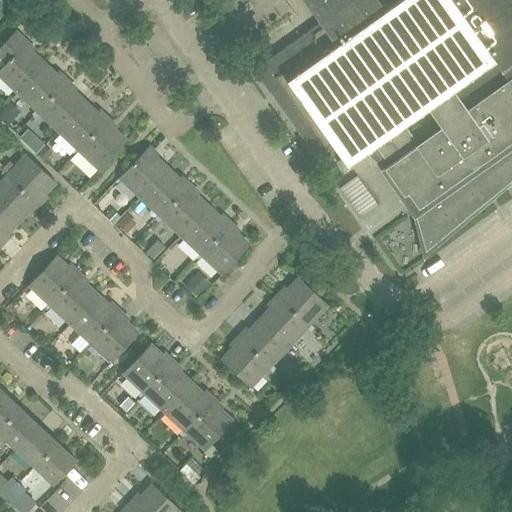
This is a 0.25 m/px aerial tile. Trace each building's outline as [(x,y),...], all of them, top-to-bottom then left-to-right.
[(0,0),(0,16),(9,10),(0,0)] [(511,0),(302,0),(318,21),(254,70),(296,129),(300,135),(316,157),(332,145),(347,166),(376,145),(429,107),(443,127),(511,78),(511,0)] [(15,30),(0,46),(0,57),(5,62),(0,67),(0,77),(16,93),(45,62),(34,52),(36,49),(15,30)] [(45,62),(16,93),(37,112),(68,79),(58,70),(56,72),(45,62)] [(429,107),(376,145),(389,164),(385,167),(384,166),(383,167),(403,196),(405,195),(404,194),(407,192),(418,206),(414,209),(425,250),(445,233),(446,234),(504,187),(503,186),(511,179),(511,78),(443,127),(429,107)] [(68,79),(37,112),(55,129),(57,131),(86,101),(74,90),(77,88),(68,79)] [(86,101),(57,131),(78,150),(109,118),(98,108),(96,110),(86,101)] [(9,102),(0,112),(0,117),(7,124),(19,111),(9,102)] [(109,118),(78,150),(99,170),(128,140),(116,129),(116,128),(118,126),(109,118)] [(36,135),(28,144),(36,152),(44,143),(36,135)] [(149,144),(118,178),(139,197),(167,166),(157,156),(159,154),(149,144)] [(44,145),(37,152),(45,160),(52,153),(44,145)] [(26,154),(6,175),(39,205),(48,195),(45,193),(56,182),(26,154)] [(331,155),(322,161),(333,176),(342,170),(331,155)] [(167,166),(139,197),(159,216),(190,183),(180,175),(179,177),(167,166)] [(6,175),(0,181),(0,207),(17,224),(28,213),(30,215),(39,205),(6,175)] [(190,183),(159,216),(180,235),(209,205),(198,195),(200,193),(190,183)] [(209,205),(180,235),(200,255),(231,222),(221,213),(220,215),(209,205)] [(0,207),(0,245),(0,246),(10,236),(8,234),(17,224),(0,207)] [(114,208),(106,216),(112,222),(120,215),(114,208)] [(126,213),(117,223),(126,232),(136,221),(126,213)] [(231,222),(200,255),(221,274),(250,244),(239,233),(241,231),(231,222)] [(56,254),(28,285),(49,304),(79,271),(70,263),(68,265),(56,254)] [(79,271),(49,304),(69,323),(98,293),(87,283),(89,281),(79,271)] [(199,273),(186,287),(197,297),(210,283),(199,273)] [(285,285),(276,295),(309,325),(328,304),(297,276),(287,287),(285,285)] [(98,293),(69,323),(90,343),(120,310),(111,301),(109,303),(98,293)] [(269,306),(259,317),(290,346),(309,325),(276,295),(267,304),(268,305),(269,306)] [(17,304),(9,313),(19,321),(26,313),(17,304)] [(120,310),(90,343),(111,362),(139,332),(128,321),(130,319),(120,310)] [(247,326),(237,336),(271,367),(290,346),(259,317),(249,328),(247,326)] [(231,347),(220,359),(251,388),(271,367),(237,336),(229,345),(231,347)] [(149,342),(121,373),(141,392),(172,360),(163,351),(161,353),(149,342)] [(172,360),(141,392),(162,412),(191,381),(180,371),(182,369),(172,360)] [(191,381),(162,412),(183,431),(213,398),(204,389),(202,391),(191,381)] [(0,388),(0,426),(19,406),(0,388)] [(134,401),(127,395),(119,404),(125,410),(134,401)] [(213,398),(183,431),(203,450),(232,420),(221,409),(223,407),(213,398)] [(19,406),(0,426),(0,434),(15,448),(38,424),(19,406)] [(38,424),(15,448),(34,466),(57,442),(38,424)] [(34,466),(18,483),(25,489),(29,492),(44,476),(53,484),(76,459),(57,442),(34,466)] [(6,480),(0,487),(0,493),(4,498),(18,483),(11,476),(6,480)] [(138,492),(130,501),(141,511),(179,511),(181,510),(151,482),(140,494),(138,492)] [(18,483),(4,498),(11,504),(19,511),(27,511),(36,503),(23,491),(25,489),(18,483)] [(120,511),(141,511),(130,501),(120,511)]
